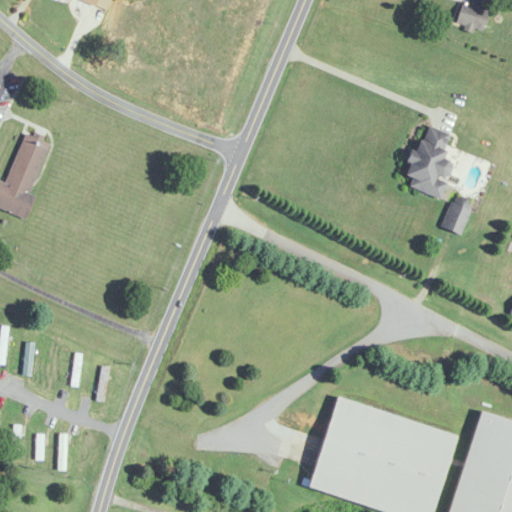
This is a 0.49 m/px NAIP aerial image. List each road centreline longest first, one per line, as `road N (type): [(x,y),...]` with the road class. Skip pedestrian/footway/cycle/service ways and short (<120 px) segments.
road 1 (secondary): [(98,511),(118,432),(298,0)]
road 2 (residential): [(0,17),(97,95),(235,147)]
road 3 (residential): [(118,432),(0,389)]
